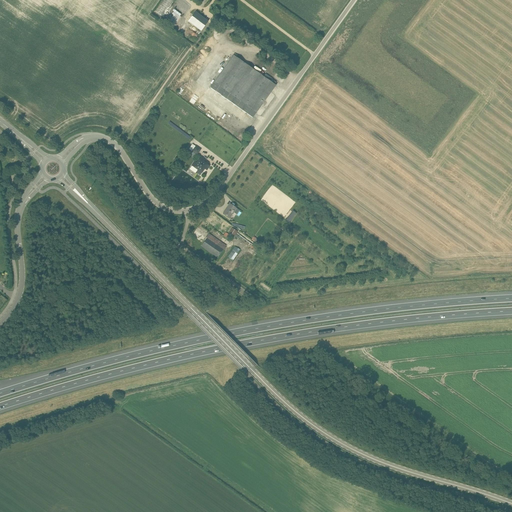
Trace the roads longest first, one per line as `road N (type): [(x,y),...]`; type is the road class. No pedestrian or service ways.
road 1 (tertiary): [(511,506),(400,470),(316,428),(61,176)]
road 2 (motorway): [(0,406),(240,343),(511,311)]
road 3 (motorway): [(511,298),(237,331),(0,393)]
road 4 (unclassified): [(60,161),(84,138),(103,137),(161,207),(199,207),(353,0)]
road 5 (tertiary): [(0,322),(20,291),(19,211),(44,176)]
road 6 (track): [(199,6),(297,79)]
